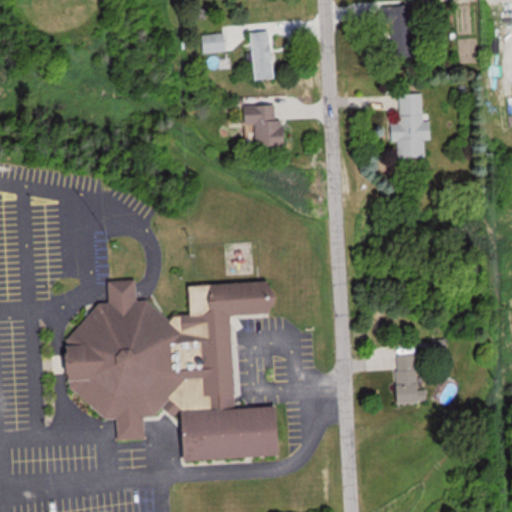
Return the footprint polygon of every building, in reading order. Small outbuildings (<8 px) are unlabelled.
[(383,5),(385,51),(414,50),(412,4),(383,5)] [(254,31),(259,80),(278,78),(273,29),(254,31)] [(228,50),(227,31),(204,34),(206,52),(228,50)] [(401,94),(402,122),(395,123),(395,141),(402,141),(402,158),(429,158),(428,140),(435,139),(434,121),(425,121),(424,93),(401,94)] [(279,105),(248,105),(249,124),(262,124),(262,147),(292,147),(292,121),(279,121),(279,105)] [(264,279),(266,313),(228,315),(234,407),(273,404),(277,455),(182,462),(179,408),(171,415),(159,407),(152,415),(141,416),(142,438),(115,440),(113,417),(103,418),(69,387),(69,380),(63,380),(60,344),(66,343),(66,337),(95,302),(106,301),(104,280),(134,278),(136,299),(145,299),(166,321),(172,320),(172,315),(187,314),(185,284),(264,279)] [(401,354),(402,401),(433,400),(432,387),(423,388),(422,353),(401,354)]
